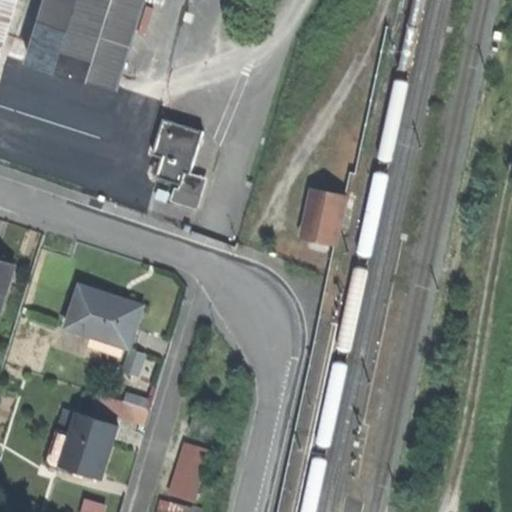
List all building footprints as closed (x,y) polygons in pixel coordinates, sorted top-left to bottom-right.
[(0,0),(0,57),(17,0),(0,0)] [(50,0),(31,63),(89,81),(114,0),(50,0)] [(141,0),(114,0),(89,81),(114,89),(141,0)] [(161,118),(150,152),(162,155),(154,178),(181,186),(196,191),(201,176),(192,173),(205,132),(161,118)] [(191,205),(196,191),(181,186),(177,200),(191,205)] [(342,193),(314,187),(302,239),(331,246),(342,193)] [(0,305),(11,265),(0,261),(0,305)] [(112,294),(77,284),(64,325),(91,334),(121,343),(132,347),(145,305),(112,294)] [(118,352),(121,343),(91,334),(88,343),(118,352)] [(130,393),(127,402),(151,408),(153,400),(130,393)] [(96,410),(123,418),(127,402),(101,395),(96,410)] [(151,408),(127,402),(123,418),(147,424),(151,408)] [(67,409),(60,429),(72,433),(78,413),(67,409)] [(72,433),(61,464),(79,470),(101,478),(110,452),(119,426),(78,413),(72,433)] [(197,413),(192,430),(219,438),(224,421),(197,413)] [(47,467),(59,471),(61,464),(72,433),(60,429),(47,467)] [(172,493),(197,501),(212,452),(187,444),(172,493)] [(76,477),(79,470),(61,464),(59,471),(76,477)] [(193,510),(163,501),(159,511),(203,511),(205,510),(195,506),(193,510)]
